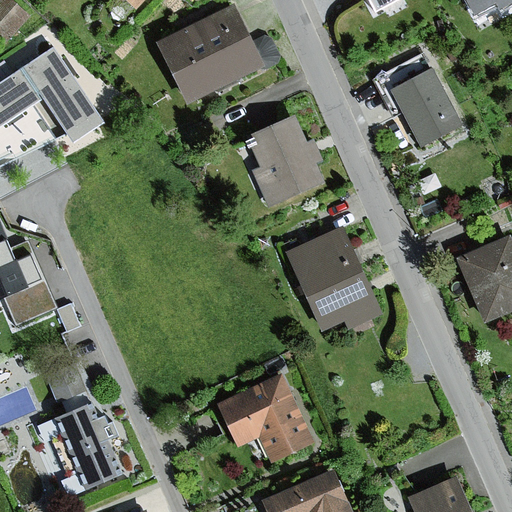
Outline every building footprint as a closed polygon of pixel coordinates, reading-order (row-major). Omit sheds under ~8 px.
[(13,0),(0,0),(0,32),(11,41),(32,15),(13,0)] [(371,0),(376,9),(393,0),(371,0)] [(511,0),(467,0),(475,13),(497,1),(501,8),(511,2),(511,0)] [(235,4),(160,41),(190,101),(260,67),(266,68),(279,64),(282,55),(272,36),(261,36),(253,40),(235,4)] [(426,48),(374,77),(395,115),(405,110),(425,147),(467,124),(426,48)] [(55,49),(0,84),(0,158),(13,152),(15,159),(57,138),(35,105),(44,98),(75,141),(105,120),(55,49)] [(261,141),(253,145),(263,168),(254,172),(270,207),(327,182),(318,162),(324,159),(318,146),(314,138),(308,140),(296,113),(256,131),(261,141)] [(18,255),(1,217),(0,217),(0,300),(4,299),(45,280),(31,249),(18,255)] [(345,225),(288,250),(323,329),(346,319),(350,328),(384,313),(345,225)] [(511,235),(511,234),(460,256),(487,321),(511,310),(511,235)] [(45,280),(4,299),(16,326),(57,308),(45,280)] [(76,365),(48,376),(60,405),(87,393),(76,365)] [(282,373),(218,401),(238,446),(262,436),(273,460),(313,442),(282,373)] [(95,397),(52,414),(61,436),(54,439),(69,475),(77,471),(85,490),(126,473),(113,442),(126,437),(119,421),(114,423),(107,409),(101,411),(95,397)] [(354,511),(335,468),(258,501),(262,511),(354,511)] [(409,497),(420,493),(406,473),(387,482),(397,502),(409,497)] [(420,493),(409,497),(415,511),(474,511),(458,476),(420,493)]
